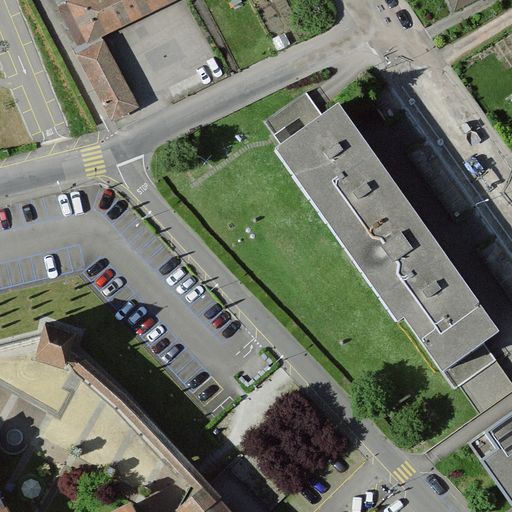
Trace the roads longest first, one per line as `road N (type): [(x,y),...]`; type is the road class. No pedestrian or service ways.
road 1 (residential): [(436,511),(143,192),(121,148)]
road 2 (residential): [(121,148),(377,19)]
road 3 (tertiary): [(511,206),(377,19)]
road 4 (residential): [(0,181),(121,148)]
